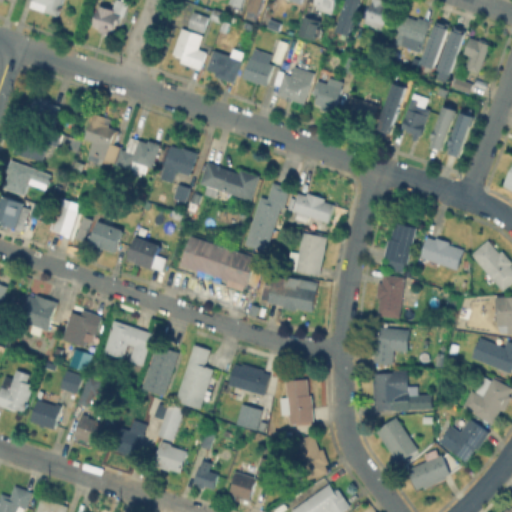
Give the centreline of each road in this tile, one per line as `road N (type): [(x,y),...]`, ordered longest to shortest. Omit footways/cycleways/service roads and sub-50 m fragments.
road 1 (residential): [(396,511),(355,455),(341,411),(347,285),(376,167)]
road 2 (residential): [(459,511),(511,451),(511,221),(466,198)]
road 3 (residential): [(341,347),(259,337),(0,248)]
road 4 (residential): [(466,198),(276,133)]
road 5 (residential): [(466,198),(511,70)]
road 6 (residential): [(174,503),(49,461)]
